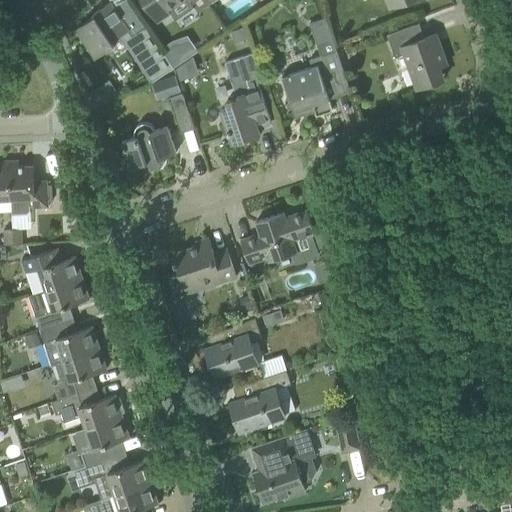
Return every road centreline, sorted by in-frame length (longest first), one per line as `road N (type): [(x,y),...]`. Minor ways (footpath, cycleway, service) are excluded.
road 1 (residential): [(111,228),(461,119),(482,103),(492,77),(494,57),(474,0)]
road 2 (residential): [(205,511),(111,228)]
road 3 (residential): [(338,511),(511,481)]
road 4 (residential): [(75,124),(23,10)]
